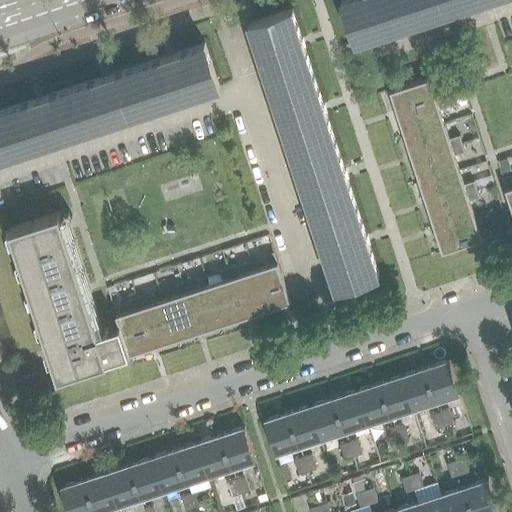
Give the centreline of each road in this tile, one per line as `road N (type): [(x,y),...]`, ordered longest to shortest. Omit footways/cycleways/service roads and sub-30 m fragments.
road 1 (residential): [(11,455),(475,303)]
road 2 (residential): [(511,422),(475,303)]
